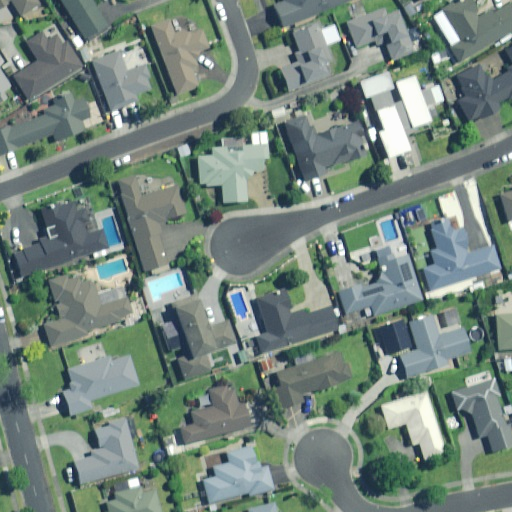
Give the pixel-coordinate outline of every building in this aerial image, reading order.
[(0,0),(0,7),(10,1),(21,18),(41,4),(38,0),(0,0)] [(108,25),(92,0),(58,0),(84,40),(108,25)] [(279,0),(280,3),(273,5),(282,28),(353,0),(279,0)] [(492,11),(490,7),(476,15),(466,0),(451,0),(434,11),(454,41),(444,48),(455,66),(511,28),(511,5),(509,0),(492,11)] [(396,12),(385,16),(382,10),(346,23),(356,48),(375,41),(377,46),(384,43),(391,61),(411,53),(396,12)] [(198,19),(189,23),(186,14),(151,27),(176,95),(199,86),(193,70),(198,68),(192,54),(209,48),(198,19)] [(340,45),(333,21),(293,33),(298,52),(294,54),(297,64),(280,69),(287,92),(302,87),(329,79),(324,64),(329,62),(326,50),(340,45)] [(47,42),(42,33),(26,43),(38,62),(13,78),(28,101),(82,67),(66,42),(62,45),(56,36),(47,42)] [(511,46),(501,52),(507,64),(499,68),(503,73),(493,79),(480,76),(475,65),(451,78),(461,96),(453,101),(467,126),(498,109),(496,106),(511,97),(511,46)] [(127,72),(120,52),(93,62),(111,112),(138,102),(136,95),(151,90),(142,66),(127,72)] [(0,102),(13,93),(0,73),(0,121),(1,121),(0,119),(0,102)] [(390,84),(386,73),(357,83),(362,98),(370,96),(382,131),(377,133),(386,158),(405,151),(400,136),(409,133),(408,129),(427,122),(423,108),(439,102),(434,86),(416,92),(411,77),(390,84)] [(80,104),(76,92),(53,101),(55,106),(41,112),(43,116),(13,128),(12,126),(0,130),(0,155),(52,136),(54,142),(84,130),(82,124),(92,120),(85,102),(80,104)] [(315,136),(308,115),(284,123),(304,182),(324,175),(323,170),(364,155),(353,123),(315,136)] [(267,159),(266,132),(251,133),(251,146),(242,146),(241,139),(221,139),(222,148),(211,148),(211,157),(198,157),(199,186),(221,185),(222,203),(244,202),(243,180),(251,180),(250,171),(263,171),(262,159),(267,159)] [(143,196),(137,177),(116,183),(143,272),(168,264),(156,222),(187,213),(179,186),(143,196)] [(511,183),(510,185),(511,189),(495,195),(504,223),(511,220),(511,183)] [(76,212),(72,202),(40,212),(48,239),(35,243),(36,246),(12,253),(20,277),(108,249),(102,230),(85,235),(82,225),(88,223),(84,209),(76,212)] [(448,232),(444,219),(424,225),(433,250),(426,252),(431,266),(419,270),(427,293),(495,271),(487,247),(467,254),(458,229),(448,232)] [(421,301),(407,255),(378,264),(381,273),(376,284),(361,288),(360,285),(338,292),(345,314),(370,306),(373,315),(421,301)] [(119,318),(130,314),(122,288),(98,296),(93,282),(80,287),(72,272),(47,281),(60,319),(43,325),(51,347),(86,335),(85,332),(119,320),(119,318)] [(293,314),(286,291),(255,300),(266,334),(256,337),(261,355),(339,332),(332,307),(307,314),(306,310),(293,314)] [(203,356),(235,344),(227,320),(207,327),(197,297),(171,305),(189,357),(187,358),(178,361),(184,379),(208,372),(203,356)] [(511,314),(493,316),(495,351),(511,349),(511,314)] [(435,336),(429,317),(408,323),(417,351),(400,356),(407,378),(446,366),(444,361),(467,354),(459,329),(435,336)] [(343,364),(340,352),(294,365),(294,367),(276,373),(280,388),(272,390),(278,410),(304,403),(302,395),(351,381),(346,363),(343,364)] [(139,385),(129,355),(107,362),(106,358),(66,371),(72,389),(62,392),(69,416),(91,409),(88,401),(139,385)] [(465,384),(466,388),(448,394),(453,411),(466,407),(475,437),(482,435),(488,454),(510,447),(495,398),(497,398),(492,380),(491,376),(465,384)] [(238,404),(233,385),(219,389),(207,392),(211,406),(190,412),(194,425),(179,429),(183,445),(250,426),(243,402),(238,404)] [(444,456),(423,393),(380,407),(387,429),(405,424),(412,446),(418,443),(424,462),(444,456)] [(139,468),(125,419),(94,427),(100,450),(91,452),(92,457),(74,462),(80,484),(139,468)] [(258,469),(253,447),(226,454),(229,464),(213,468),(215,476),(202,479),(208,504),(247,494),(247,496),(272,490),(267,467),(258,469)] [(141,495),(139,488),(114,495),(116,501),(105,504),(107,511),(161,511),(155,490),(141,495)]
